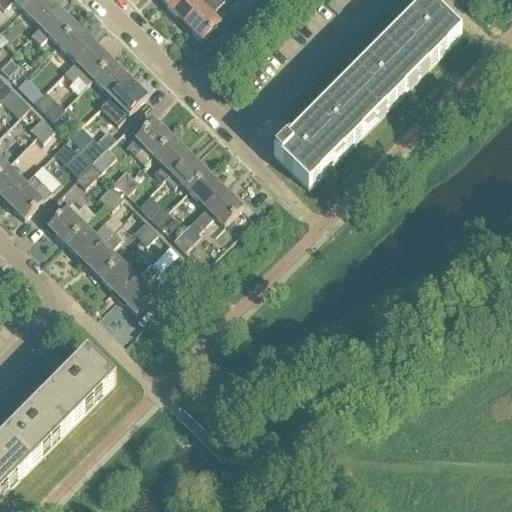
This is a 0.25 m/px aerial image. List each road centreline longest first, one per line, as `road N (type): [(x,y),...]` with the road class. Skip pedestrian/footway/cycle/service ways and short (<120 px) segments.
road 1 (residential): [(370,0),(234,137),(187,93)]
road 2 (residential): [(18,262),(64,307),(0,372)]
road 3 (residential): [(282,0),(187,93)]
road 4 (residential): [(187,93),(93,0)]
